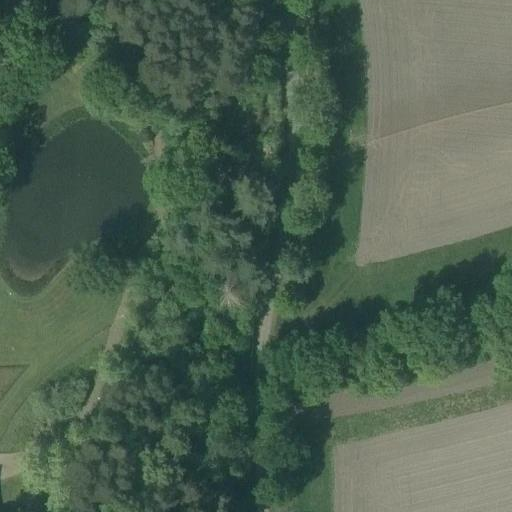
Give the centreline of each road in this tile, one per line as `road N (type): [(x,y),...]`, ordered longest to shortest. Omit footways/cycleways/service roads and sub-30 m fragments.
road 1 (unclassified): [(260,511),(261,324),(297,128),(290,0)]
road 2 (unknown): [(41,0),(146,21),(162,32),(170,91),(167,191),(146,288)]
